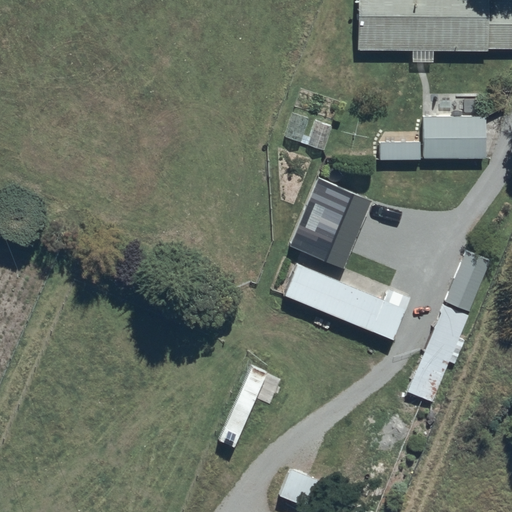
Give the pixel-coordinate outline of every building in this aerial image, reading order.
[(511,0),(357,0),(358,47),(511,45),(511,0)] [(422,137),(377,137),(377,157),(482,157),(482,114),(422,114),(422,137)] [(369,197),(331,181),(303,249),(301,249),(283,292),(390,336),(407,293),(341,266),(369,197)] [(457,336),(466,309),(488,255),(491,256),(510,209),(496,203),(477,251),(466,246),(422,356),(449,367),(461,338),(457,336)] [(315,475),(287,464),(276,492),(305,503),(315,475)]
